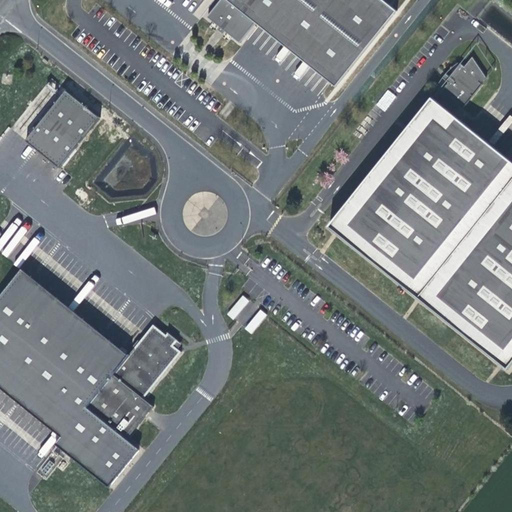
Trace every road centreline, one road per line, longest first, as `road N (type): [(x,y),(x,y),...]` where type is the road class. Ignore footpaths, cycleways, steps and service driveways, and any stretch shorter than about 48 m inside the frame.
road 1 (residential): [(5,5),(205,174)]
road 2 (residential): [(205,174),(177,187),(169,206),(173,226),(190,242),(211,243),(232,230),(236,195),(222,180)]
